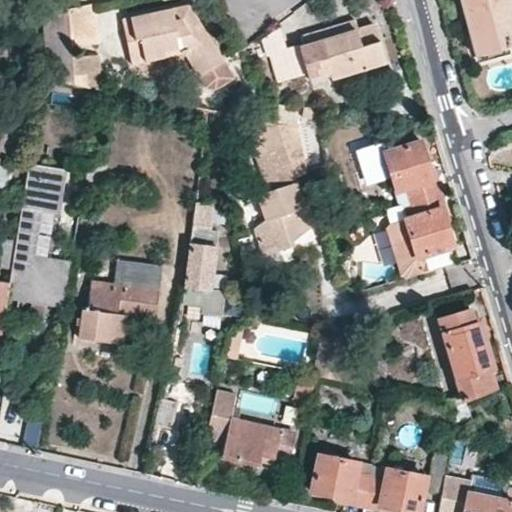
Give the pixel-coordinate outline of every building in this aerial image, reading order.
[(511,6),(510,0),(460,0),(475,54),(477,55),(511,45),(511,6)] [(94,3),(68,9),(70,35),(72,48),(97,45),(94,3)] [(224,62),(190,5),(122,21),(131,65),(185,53),(200,78),(206,88),(216,90),(231,80),(234,78),(224,62)] [(43,16),(45,37),(70,35),(68,9),(67,10),(43,16)] [(358,31),(355,21),(324,30),(327,40),(358,31)] [(375,27),(358,31),(327,40),(324,30),(303,36),(305,45),(315,77),(331,72),(332,78),(385,62),(375,27)] [(45,37),(46,57),(48,82),(75,86),(73,60),(72,48),(70,35),(45,37)] [(315,77),(305,45),(287,50),(295,79),(308,75),(309,79),(315,77)] [(295,79),(287,50),(271,55),(279,84),(295,79)] [(75,86),(100,90),(98,58),(73,60),(75,86)] [(20,77),(19,84),(17,97),(39,101),(43,81),(20,77)] [(275,123),(243,117),(268,189),(258,193),(265,216),(254,230),(259,256),(293,247),(292,240),(310,223),(294,173),(303,169),(303,164),(284,104),(279,104),(275,123)] [(422,143),(386,153),(402,205),(441,193),(437,177),(432,179),(422,143)] [(106,165),(91,161),(87,181),(102,184),(106,165)] [(66,169),(29,163),(23,200),(22,209),(42,212),(58,214),(66,169)] [(417,257),(453,246),(443,210),(447,209),(441,193),(402,205),(407,221),(417,257)] [(207,290),(211,290),(218,232),(210,231),(212,202),(196,204),(190,253),(186,287),(207,290)] [(34,256),(42,212),(22,209),(10,284),(29,287),(27,300),(63,306),(64,305),(68,280),(71,263),(34,256)] [(344,209),(334,209),(334,220),(344,220),(344,209)] [(417,257),(407,221),(387,227),(403,280),(422,275),(417,257)] [(340,224),(332,226),(334,239),(343,235),(340,224)] [(12,241),(2,240),(0,253),(0,267),(8,269),(12,241)] [(117,260),(112,284),(94,281),(90,281),(85,311),(82,311),(78,338),(94,341),(121,344),(125,315),(156,320),(162,266),(117,260)] [(0,340),(2,329),(7,303),(9,285),(0,282),(0,340)] [(186,287),(185,304),(206,306),(207,290),(186,287)] [(469,310),(440,318),(465,402),(495,389),(489,370),(494,369),(480,323),(474,325),(469,310)] [(242,332),(230,334),(224,359),(237,361),(242,332)] [(320,332),(315,357),(341,362),(346,338),(320,332)] [(121,357),(120,364),(134,367),(135,359),(121,357)] [(312,376),(316,376),(338,381),(341,362),(315,357),(312,376)] [(296,387),(300,389),(313,390),(316,376),(312,376),(298,373),(296,387)] [(386,377),(376,376),(374,385),(384,386),(386,377)] [(222,456),(259,466),(262,456),(274,459),(275,456),(288,459),(293,436),(231,421),(237,394),(217,389),(207,433),(206,438),(226,442),(222,456)] [(313,390),(300,389),(298,401),(310,404),(313,390)] [(159,427),(170,429),(178,404),(166,401),(159,427)] [(319,455),(311,491),(350,499),(349,504),(366,507),(371,477),(355,474),(356,462),(319,455)] [(446,467),(433,464),(428,491),(442,493),(445,477),(446,467)] [(380,510),(381,505),(412,511),(417,511),(419,509),(425,475),(374,465),(371,477),(366,507),(380,510)] [(511,511),(511,490),(507,489),(504,500),(469,492),(470,481),(445,477),(442,493),(439,511),(511,511)]
